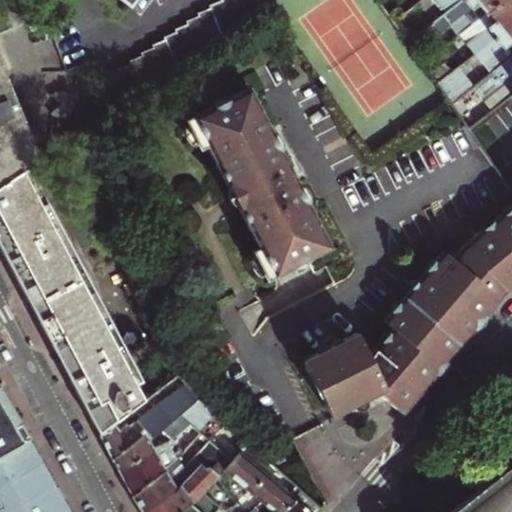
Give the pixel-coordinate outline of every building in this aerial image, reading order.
[(103,80),(115,109),(271,0),(220,0),(221,1),(209,7),(210,9),(196,15),(197,17),(185,23),(186,26),(174,31),(175,34),(161,40),(163,42),(149,48),(150,51),(139,56),(139,58),(128,63),(129,65),(116,71),(117,74),(103,80)] [(458,36),(503,0),(462,0),(444,15),(430,26),(438,36),(450,27),(458,36)] [(431,0),(444,15),(462,0),(431,0)] [(473,55),(511,24),(511,0),(503,0),(458,36),(473,55)] [(489,75),(511,57),(511,24),(473,55),(464,62),(468,67),(477,60),(489,75)] [(511,94),(511,57),(489,75),(474,87),(482,97),(502,82),(511,94)] [(0,188),(30,168),(40,161),(0,62),(0,188)] [(431,74),(437,83),(452,72),(445,63),(431,74)] [(452,104),(474,87),(458,67),(452,72),(437,83),(452,104)] [(256,245),(250,248),(265,277),(328,245),(248,89),(184,121),(199,151),(206,147),(256,245)] [(511,94),(503,102),(511,112),(511,94)] [(30,168),(0,188),(0,246),(39,321),(100,437),(115,425),(146,400),(138,385),(143,383),(30,168)] [(304,362),(332,418),(379,394),(398,410),(401,411),(404,410),(406,409),(408,408),(442,367),(505,292),(511,286),(511,205),(462,246),(452,259),(442,251),(383,321),(394,330),(370,358),(358,334),(304,362)] [(186,383),(164,400),(177,417),(180,415),(201,399),(186,383)] [(0,482),(43,461),(22,425),(0,387),(0,482)] [(201,399),(180,415),(201,434),(215,414),(201,399)] [(164,400),(151,411),(165,428),(177,417),(164,400)] [(134,423),(145,435),(149,440),(162,430),(165,428),(151,411),(134,423)] [(165,428),(162,430),(174,442),(191,425),(180,415),(177,417),(165,428)] [(115,425),(100,437),(104,443),(109,454),(113,461),(145,435),(134,423),(129,427),(126,424),(119,430),(115,425)] [(145,435),(113,461),(116,467),(120,475),(153,447),(149,440),(145,435)] [(153,447),(120,475),(127,486),(134,498),(167,469),(166,468),(179,457),(172,442),(153,447)] [(166,503),(153,511),(182,511),(203,492),(222,475),(228,469),(232,465),(211,444),(194,461),(202,469),(179,489),(176,485),(169,492),(162,499),(166,503)] [(269,452),(276,466),(285,462),(278,448),(269,452)] [(232,465),(228,469),(265,502),(276,511),(285,511),(298,500),(242,454),(232,465)] [(167,469),(134,498),(140,509),(142,511),(153,511),(166,503),(162,499),(169,492),(176,485),(181,476),(188,467),(179,457),(166,468),(167,469)] [(52,477),(43,461),(0,482),(0,511),(72,511),(66,500),(52,477)] [(511,511),(511,469),(458,511),(511,511)] [(215,505),(220,511),(226,511),(244,500),(222,475),(203,492),(215,505)] [(203,492),(182,511),(206,511),(215,505),(203,492)] [(276,511),(265,502),(254,511),(320,511),(322,510),(304,494),(301,497),(298,500),(285,511),(276,511)]
